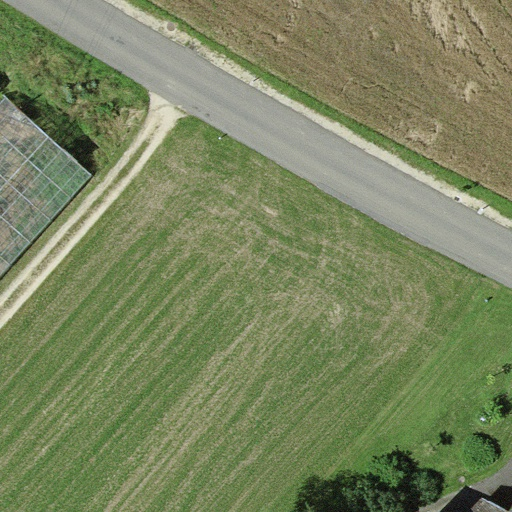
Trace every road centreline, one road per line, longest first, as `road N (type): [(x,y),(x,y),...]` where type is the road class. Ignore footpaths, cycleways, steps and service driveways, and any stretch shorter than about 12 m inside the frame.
road 1 (tertiary): [(511,262),(51,0)]
road 2 (track): [(0,312),(126,167),(182,78)]
